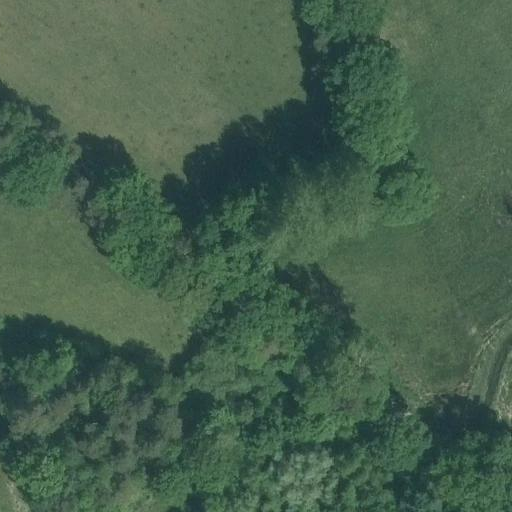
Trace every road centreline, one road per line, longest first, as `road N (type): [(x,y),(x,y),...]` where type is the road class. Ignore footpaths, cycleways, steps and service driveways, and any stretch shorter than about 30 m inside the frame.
road 1 (track): [(511,491),(181,253)]
road 2 (track): [(181,253),(377,167),(337,0)]
road 3 (track): [(181,253),(0,122)]
